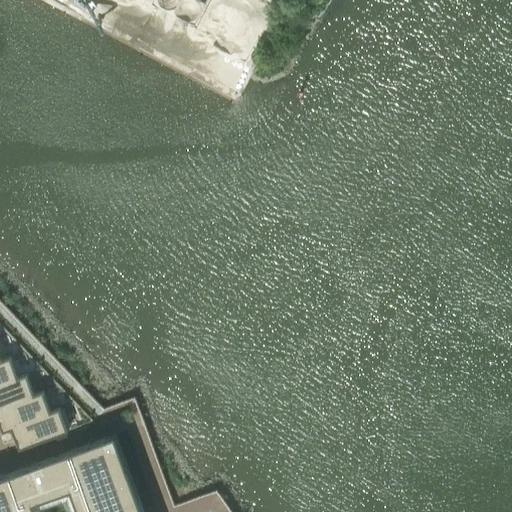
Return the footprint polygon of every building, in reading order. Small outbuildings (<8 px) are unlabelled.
[(1,359),(0,359),(0,382),(19,376),(11,355),(1,359)] [(19,376),(0,382),(0,405),(36,392),(28,372),(19,376)] [(36,392),(0,405),(0,423),(2,428),(11,424),(51,410),(43,389),(36,392)] [(51,410),(11,424),(18,444),(67,426),(60,406),(51,410)] [(143,511),(115,433),(0,475),(0,511),(143,511)]
